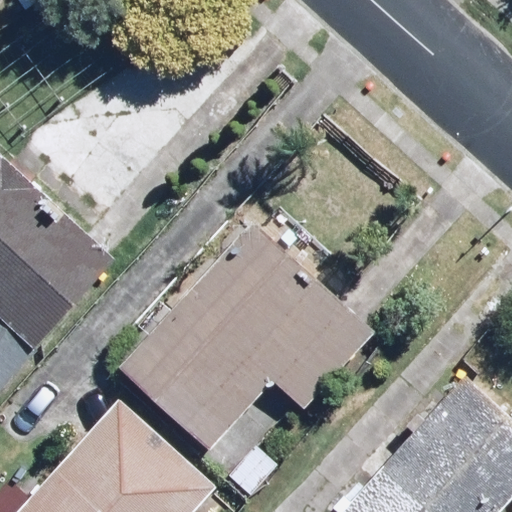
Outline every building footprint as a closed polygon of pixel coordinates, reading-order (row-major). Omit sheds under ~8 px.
[(0,151),(0,307),(42,345),(120,258),(0,151)] [(253,219),(121,358),(213,446),(276,380),(306,408),(375,335),(253,219)] [(0,390),(38,348),(0,314),(0,390)] [(506,511),(511,506),(511,413),(467,372),(337,511),(506,511)] [(194,511),(219,483),(119,396),(18,511),(194,511)]
